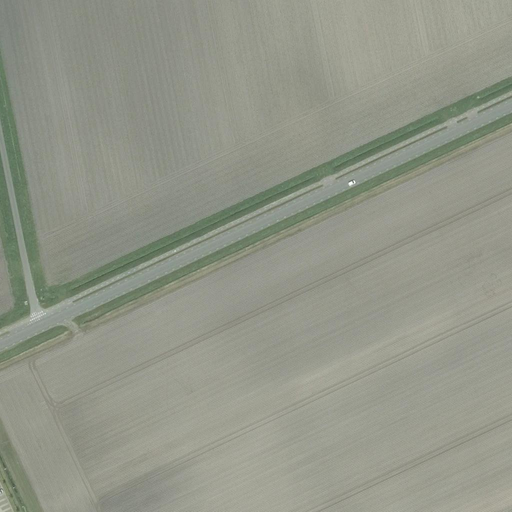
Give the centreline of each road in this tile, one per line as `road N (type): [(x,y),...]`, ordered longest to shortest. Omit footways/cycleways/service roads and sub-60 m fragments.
road 1 (secondary): [(37,327),(511,106)]
road 2 (unclassified): [(37,327),(0,130)]
